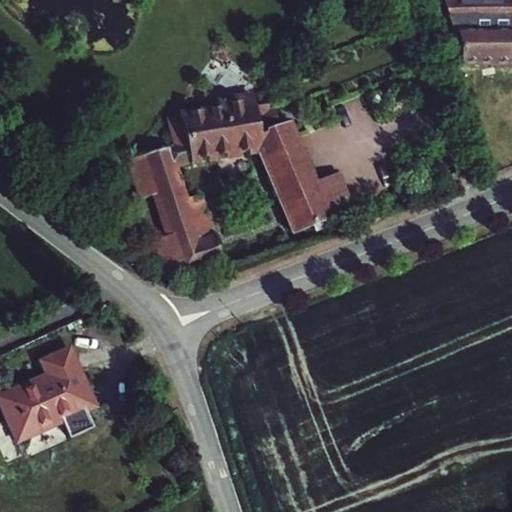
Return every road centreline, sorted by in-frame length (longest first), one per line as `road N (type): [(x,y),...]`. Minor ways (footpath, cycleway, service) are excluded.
road 1 (residential): [(162,327),(511,194)]
road 2 (residential): [(162,327),(230,511)]
road 3 (residential): [(0,190),(125,287)]
road 4 (residential): [(0,347),(125,287)]
